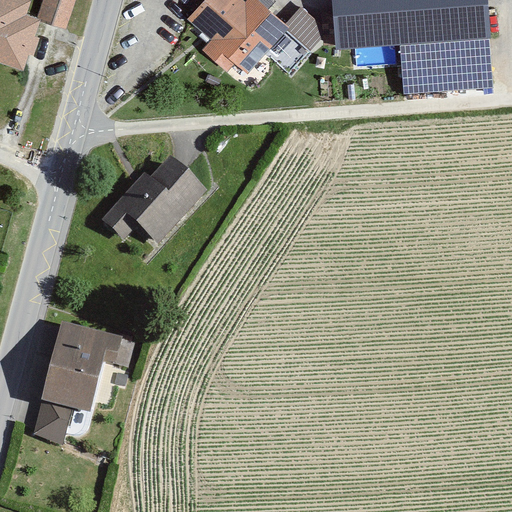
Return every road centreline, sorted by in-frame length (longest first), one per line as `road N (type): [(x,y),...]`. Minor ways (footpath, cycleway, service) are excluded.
road 1 (track): [(74,132),(511,102)]
road 2 (tertiary): [(60,181),(0,400)]
road 3 (tertiary): [(110,0),(60,181)]
